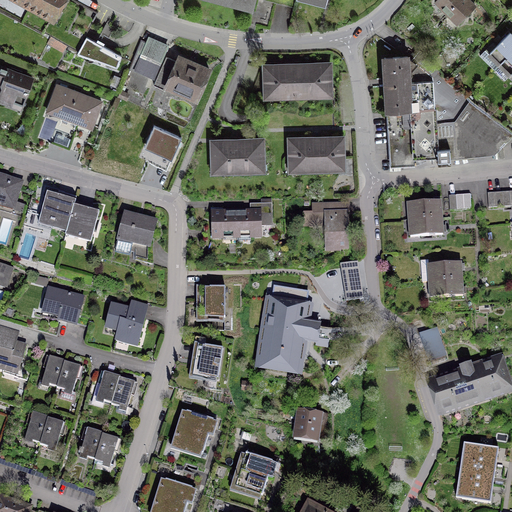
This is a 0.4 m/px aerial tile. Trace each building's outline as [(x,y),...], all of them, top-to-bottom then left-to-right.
[(33,0),(31,5),(52,16),(61,0),(33,0)] [(98,12),(75,0),(61,0),(52,16),(43,32),(52,37),(48,43),(62,51),(66,45),(77,51),(98,12)] [(467,0),(438,0),(433,6),(456,29),(476,9),(467,0)] [(114,28),(105,24),(101,33),(109,37),(114,28)] [(511,50),(511,34),(510,32),(489,53),(499,64),(511,50)] [(77,53),(117,67),(121,55),(86,36),(77,53)] [(130,67),(154,78),(168,47),(148,38),(147,42),(142,40),(130,67)] [(384,116),(387,116),(389,168),(414,167),(413,159),(437,158),(437,163),(494,156),(511,137),(511,133),(472,104),(463,97),(446,84),(419,49),(411,60),(408,57),(382,59),(384,116)] [(511,72),(511,50),(499,64),(510,75),(511,72)] [(209,70),(180,57),(178,62),(166,57),(154,85),(165,90),(167,87),(196,100),(209,70)] [(268,102),(335,100),(334,64),(267,66),(268,102)] [(8,100),(23,105),(33,79),(0,66),(0,84),(1,85),(1,86),(1,87),(1,88),(2,88),(2,89),(0,94),(0,99),(7,102),(8,100)] [(48,112),(59,116),(50,142),(70,149),(79,124),(91,128),(101,101),(57,85),(47,112),(48,112)] [(184,137),(154,125),(143,153),(173,165),(184,137)] [(294,169),(339,168),(339,160),(342,160),(341,139),(291,140),(292,161),(294,161),(294,169)] [(254,167),(262,166),(261,141),(214,142),(215,168),(222,168),(222,170),(254,169),(254,167)] [(0,204),(14,208),(22,183),(0,176),(0,204)] [(74,205),(76,200),(48,192),(39,222),(52,226),(52,228),(67,232),(74,205)] [(495,193),(496,207),(503,207),(502,192),(495,193)] [(509,192),(502,192),(503,207),(510,206),(509,192)] [(495,193),(488,193),(489,208),(496,207),(495,193)] [(470,194),(463,195),(464,209),(471,209),(470,194)] [(450,210),(457,210),(456,195),(449,196),(450,210)] [(440,201),(412,203),(413,212),(410,212),(411,220),(441,218),(440,201)] [(236,213),(237,240),(250,240),(250,237),(261,237),(261,226),(272,226),(271,204),(257,205),(257,212),(236,213)] [(91,242),(99,212),(74,205),(67,232),(79,235),(78,239),(91,242)] [(237,240),(236,213),(212,213),(213,238),(223,238),(223,240),(237,240)] [(337,247),(347,247),(346,213),(312,213),(312,225),(326,225),(327,243),(337,243),(337,247)] [(156,222),(125,214),(118,239),(119,239),(115,252),(130,255),(130,252),(136,253),(135,260),(151,264),(152,248),(150,247),(156,222)] [(441,218),(411,220),(411,228),(414,228),(414,236),(443,234),(441,218)] [(421,261),(421,264),(423,282),(429,282),(462,280),(460,263),(428,265),(428,261),(423,261),(421,261)] [(363,298),(358,262),(340,265),(346,301),(363,298)] [(0,286),(5,288),(12,268),(0,264),(0,286)] [(462,280),(429,282),(429,283),(431,283),(431,290),(434,290),(435,298),(463,296),(462,280)] [(225,318),(225,288),(200,288),(200,318),(225,318)] [(268,330),(267,332),(301,336),(301,339),(316,342),(316,341),(317,337),(318,338),(320,328),(318,328),(319,323),(304,321),(308,292),(280,288),(280,289),(281,289),(280,294),(274,293),(273,300),(272,300),(269,320),(270,320),(268,331),(268,330)] [(59,320),(76,324),(83,298),(49,289),(43,311),(60,315),(59,320)] [(117,338),(137,343),(147,306),(132,303),(130,310),(112,305),(106,328),(118,332),(117,338)] [(18,371),(25,345),(11,341),(14,332),(0,327),(0,369),(5,370),(5,367),(18,371)] [(445,356),(436,329),(421,334),(430,360),(445,356)] [(296,369),(301,339),(301,336),(267,332),(266,340),(260,339),(258,351),(264,352),(262,364),(296,369)] [(218,379),(223,349),(198,345),(193,374),(206,377),(205,388),(216,390),(217,378),(218,379)] [(42,383),(57,387),(65,362),(65,361),(50,356),(42,383)] [(440,412),(509,389),(499,360),(472,369),(476,381),(466,384),(462,373),(430,383),(440,412)] [(73,392),(80,366),(65,362),(57,387),(57,388),(62,390),(60,398),(73,401),(75,393),(73,392)] [(111,405),(112,405),(120,378),(120,377),(104,373),(97,398),(94,397),(92,403),(93,405),(102,407),(104,401),(112,403),(111,405)] [(127,409),(135,383),(120,378),(112,405),(127,409)] [(327,414),(298,410),(294,436),(318,439),(320,426),(325,427),(327,414)] [(208,437),(213,420),(187,412),(182,429),(208,437)] [(25,439),(41,444),(48,419),(49,417),(33,413),(25,439)] [(56,449),(63,423),(48,419),(41,444),(40,445),(56,449)] [(80,455),(95,460),(103,435),(103,433),(88,429),(80,455)] [(208,437),(182,429),(177,445),(203,454),(208,437)] [(110,465),(118,439),(103,435),(95,460),(95,461),(110,465)] [(4,443),(0,455),(0,459),(57,479),(63,463),(4,443)] [(499,449),(464,444),(461,462),(496,467),(499,449)] [(241,471),(267,479),(273,462),(246,454),(241,471)] [(496,467),(461,462),(459,480),(493,485),(496,467)] [(66,466),(61,480),(97,493),(102,479),(66,466)] [(267,479),(241,471),(236,488),(262,496),(267,479)] [(187,505),(192,488),(166,480),(161,497),(187,505)] [(490,503),(493,485),(459,480),(456,498),(490,503)] [(305,485),(302,491),(308,495),(312,488),(305,485)] [(343,496),(336,508),(342,511),(349,511),(355,503),(343,496)] [(184,511),(187,505),(161,497),(155,511),(184,511)] [(28,511),(30,508),(8,500),(7,502),(0,500),(0,511),(28,511)]
